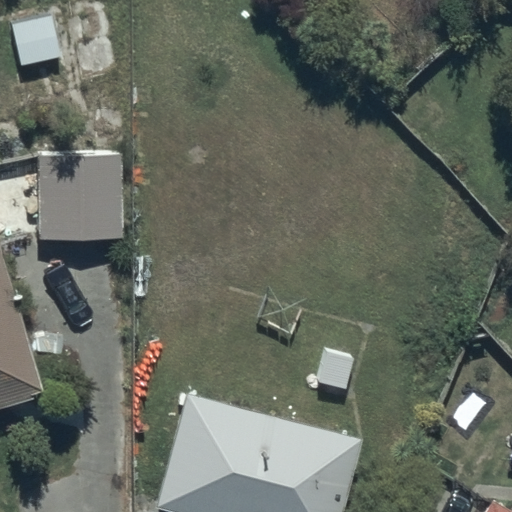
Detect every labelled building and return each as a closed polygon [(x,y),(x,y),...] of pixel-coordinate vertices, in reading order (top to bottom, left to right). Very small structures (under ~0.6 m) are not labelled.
[(122,78),(107,0),(66,0),(70,17),(58,20),(64,48),(73,46),(81,86),(122,78)] [(93,109),(95,154),(35,156),(37,238),(122,236),(120,153),(129,152),(127,108),(93,109)] [(0,407),(48,391),(0,251),(0,407)] [(339,511),(359,438),(182,392),(152,508),(168,511),(339,511)] [(508,511),(488,500),(480,511),(508,511)]
